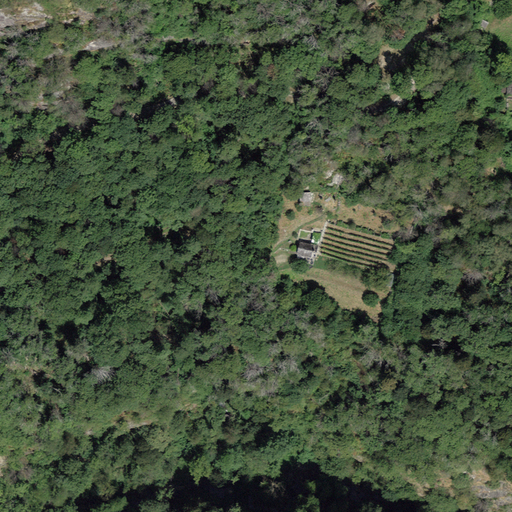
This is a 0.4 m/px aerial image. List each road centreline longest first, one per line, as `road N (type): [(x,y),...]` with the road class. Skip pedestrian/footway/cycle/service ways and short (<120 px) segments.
road 1 (track): [(0,169),(72,129),(192,92),(386,107),(411,85),(426,30),(465,0)]
road 2 (track): [(0,285),(121,254),(171,228),(186,230),(219,258),(285,261)]
road 3 (track): [(259,44),(351,57),(426,30)]
